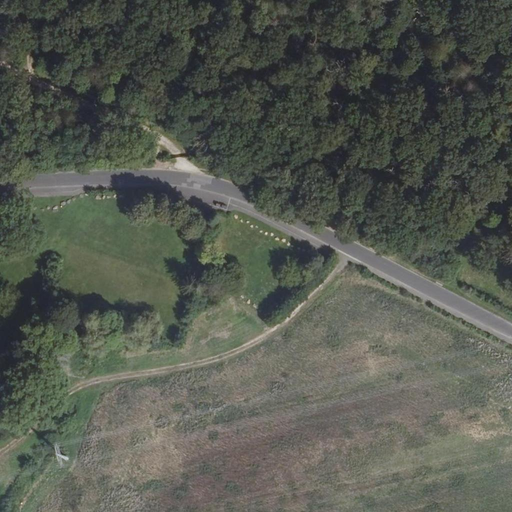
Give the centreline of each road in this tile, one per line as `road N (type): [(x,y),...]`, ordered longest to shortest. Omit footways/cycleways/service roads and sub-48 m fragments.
road 1 (residential): [(0,177),(192,181),(234,192),(511,333)]
road 2 (track): [(0,61),(160,135),(192,181)]
